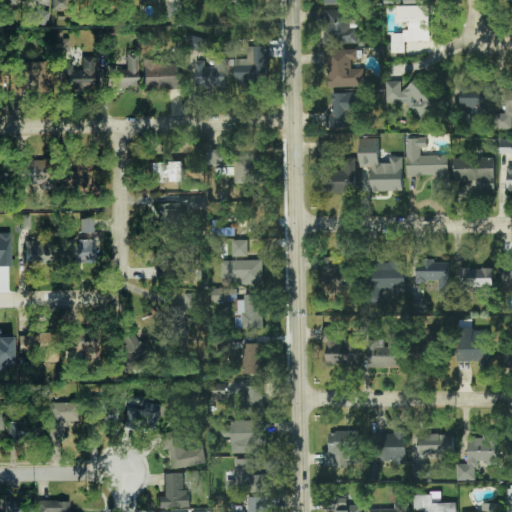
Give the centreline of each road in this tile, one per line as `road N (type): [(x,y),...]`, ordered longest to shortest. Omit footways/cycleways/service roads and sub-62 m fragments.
road 1 (tertiary): [(302,511),(292,0)]
road 2 (residential): [(294,123),(0,127)]
road 3 (residential): [(123,126),(119,282),(95,296),(0,297)]
road 4 (residential): [(511,225),(297,224)]
road 5 (residential): [(511,400),(300,400)]
road 6 (residential): [(125,473),(0,474)]
